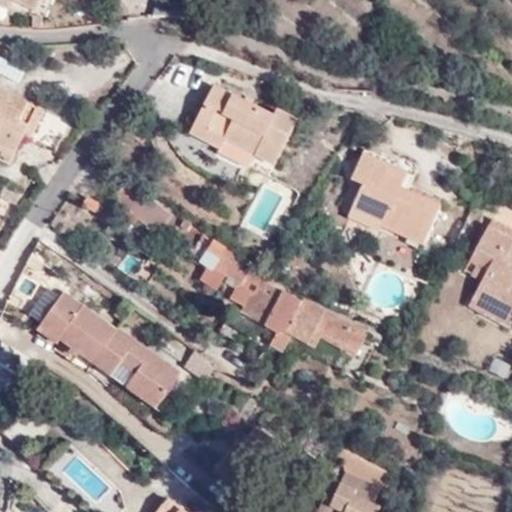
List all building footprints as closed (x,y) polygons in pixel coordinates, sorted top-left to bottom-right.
[(0,0),(0,9),(0,10),(3,0),(14,0),(34,7),(36,0),(0,0)] [(0,56),(0,76),(17,86),(26,72),(0,56)] [(200,86),(192,105),(204,111),(192,138),(212,149),(217,141),(243,154),(268,163),(287,117),(266,108),(264,113),(200,86)] [(40,111),(0,90),(0,159),(6,163),(24,128),(31,131),(40,111)] [(204,111),(192,105),(180,133),(192,138),(204,111)] [(238,169),(243,154),(217,141),(212,149),(210,158),(238,169)] [(387,187),(391,180),(378,173),(382,164),(352,148),(340,173),(352,180),(343,198),(376,216),(370,224),(408,242),(428,207),(387,187)] [(378,173),(391,180),(396,170),(382,164),(378,173)] [(153,205),(157,198),(123,174),(109,196),(160,232),(171,218),(153,205)] [(368,228),(370,224),(376,216),(343,198),(337,210),(368,228)] [(511,227),(497,220),(468,273),(467,276),(484,285),(474,303),(511,323),(511,227)] [(196,254),(204,241),(179,225),(170,239),(196,254)] [(245,283),(253,270),(204,241),(196,254),(194,258),(219,274),(223,268),(245,283)] [(272,280),(253,270),(245,283),(257,289),(242,315),(278,332),(279,333),(288,337),(289,333),(302,306),(269,288),(272,280)] [(134,376),(122,392),(155,413),(181,375),(118,332),(115,336),(61,299),(48,291),(28,319),(42,329),(38,337),(55,351),(60,347),(108,381),(120,365),(134,376)] [(122,325),(133,311),(120,301),(110,316),(122,325)] [(331,315),(303,303),(302,306),(289,333),(294,336),(315,349),(323,338),(355,360),(366,343),(329,318),(331,315)] [(284,352),(294,336),(289,333),(288,337),(279,333),(271,345),(284,352)] [(183,370),(209,387),(220,370),(195,354),(183,370)] [(511,363),(511,362),(495,355),(489,369),(506,377),(511,363)] [(108,381),(122,392),(134,376),(120,365),(108,381)] [(217,477),(219,478),(246,496),(247,494),(280,448),(257,433),(246,448),(239,445),(217,477)] [(382,511),(374,507),(388,479),(338,452),(330,464),(350,475),(343,486),(336,483),(326,501),(345,511),(382,511)] [(320,511),(345,511),(326,501),(320,511)]
